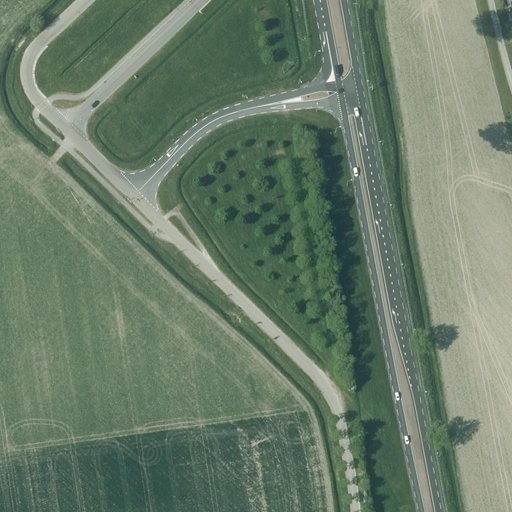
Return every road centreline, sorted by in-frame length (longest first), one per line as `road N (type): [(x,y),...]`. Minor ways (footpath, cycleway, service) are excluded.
road 1 (trunk): [(438,511),(359,89)]
road 2 (trunk): [(340,92),(421,511)]
road 3 (tertiary): [(354,511),(325,386),(134,196)]
road 4 (tertiary): [(340,92),(244,110),(202,127),(134,196)]
road 5 (tertiary): [(66,129),(202,0)]
road 6 (unclassified): [(66,129),(34,96),(26,68),(86,0)]
